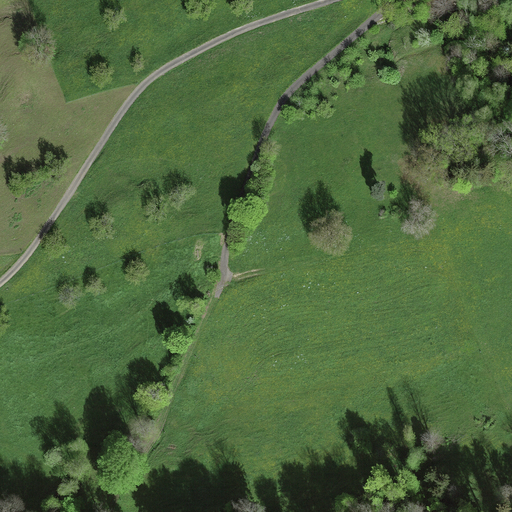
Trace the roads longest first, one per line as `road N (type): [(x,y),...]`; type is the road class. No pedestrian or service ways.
road 1 (track): [(0,282),(37,242),(149,79),(245,27),(328,0)]
road 2 (track): [(393,0),(282,101),(226,241),(217,296)]
